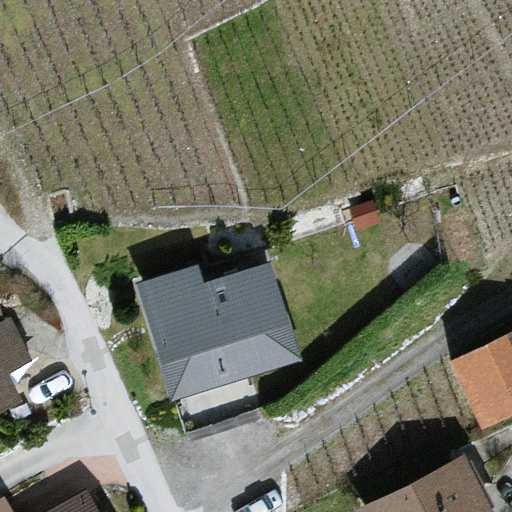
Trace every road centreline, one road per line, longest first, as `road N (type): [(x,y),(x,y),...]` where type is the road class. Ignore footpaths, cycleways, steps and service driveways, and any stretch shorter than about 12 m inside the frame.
road 1 (residential): [(120,424),(48,272)]
road 2 (residential): [(120,424),(0,481)]
